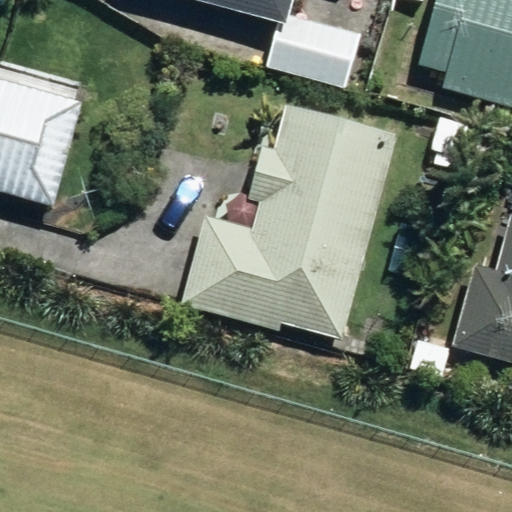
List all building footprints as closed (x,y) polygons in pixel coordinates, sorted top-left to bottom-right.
[(250,75),(331,98),(348,41),(279,22),(285,0),(157,0),(262,29),(250,75)] [(383,0),(383,3),(409,9),(411,0),(383,0)] [(511,0),(431,0),(406,88),(511,118),(511,0)] [(0,203),(43,216),(73,112),(0,90),(0,203)] [(268,331),(329,348),(386,145),(275,114),(261,161),(252,158),(238,209),(247,212),(241,236),(197,223),(172,312),(267,338),(268,331)] [(416,155),(442,164),(452,134),(426,125),(416,155)] [(102,168),(118,173),(126,144),(110,139),(102,168)] [(511,221),(510,221),(494,279),(467,271),(448,343),(446,353),(461,357),(511,370),(511,221)] [(437,386),(443,365),(446,356),(430,352),(413,345),(404,375),(437,386)]
